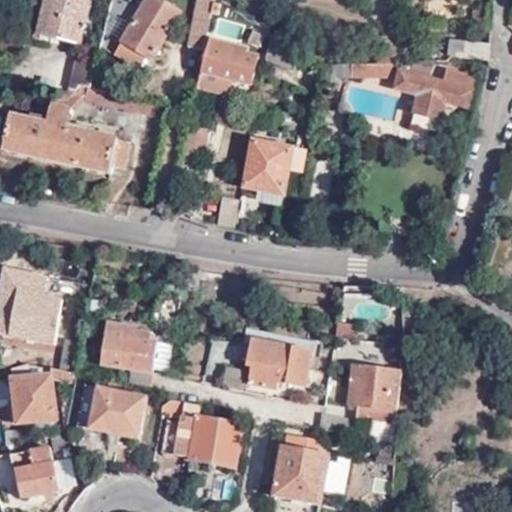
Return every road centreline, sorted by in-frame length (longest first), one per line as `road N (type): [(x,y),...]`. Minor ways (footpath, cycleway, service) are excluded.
road 1 (residential): [(0,217),(448,282)]
road 2 (residential): [(497,75),(448,282)]
